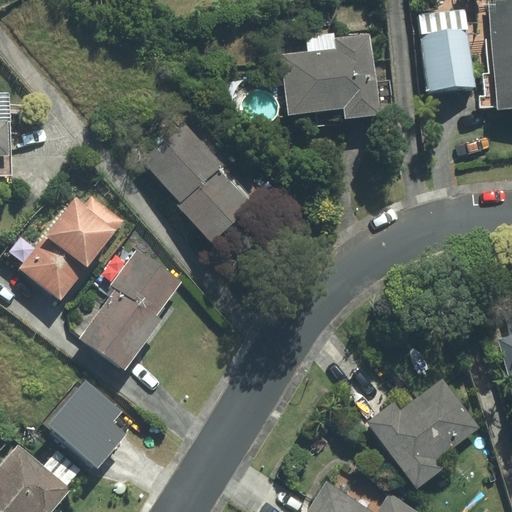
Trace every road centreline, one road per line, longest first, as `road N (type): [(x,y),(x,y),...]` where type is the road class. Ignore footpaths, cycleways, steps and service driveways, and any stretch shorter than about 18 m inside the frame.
road 1 (unknown): [(387,0),(413,183),(437,225),(511,467)]
road 2 (residential): [(179,511),(285,338),(340,275),(410,233),(511,217)]
